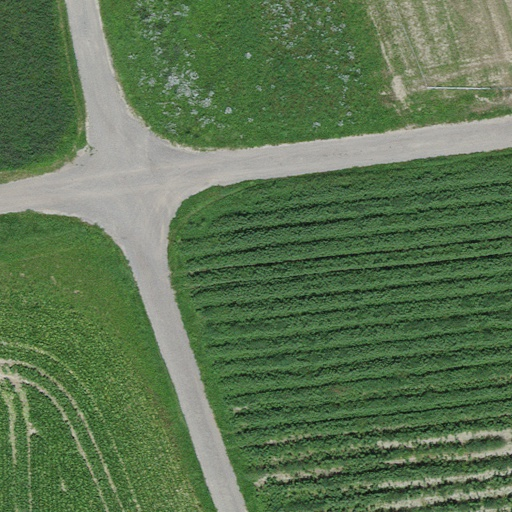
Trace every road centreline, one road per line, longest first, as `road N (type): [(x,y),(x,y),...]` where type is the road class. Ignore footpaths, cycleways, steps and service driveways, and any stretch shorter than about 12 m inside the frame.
road 1 (track): [(511,129),(129,174)]
road 2 (track): [(129,174),(237,511)]
road 3 (track): [(103,0),(129,174)]
road 4 (track): [(129,174),(0,199)]
